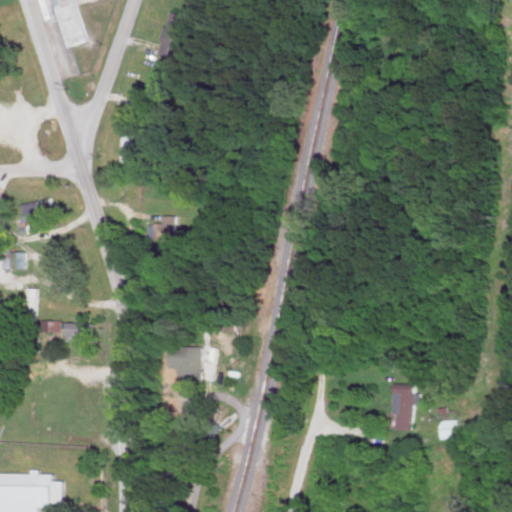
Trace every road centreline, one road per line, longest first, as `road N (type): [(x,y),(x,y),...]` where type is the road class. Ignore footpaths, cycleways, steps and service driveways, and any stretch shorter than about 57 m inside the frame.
road 1 (residential): [(190,511),(199,478),(232,437),(319,423),(434,452),(482,428),(511,200)]
road 2 (tertiary): [(26,0),(117,299),(126,511)]
road 3 (track): [(319,423),(336,279),(367,235),(374,184),(405,154),(416,94),(466,48),(459,0)]
road 4 (residential): [(134,0),(92,115),(73,140)]
